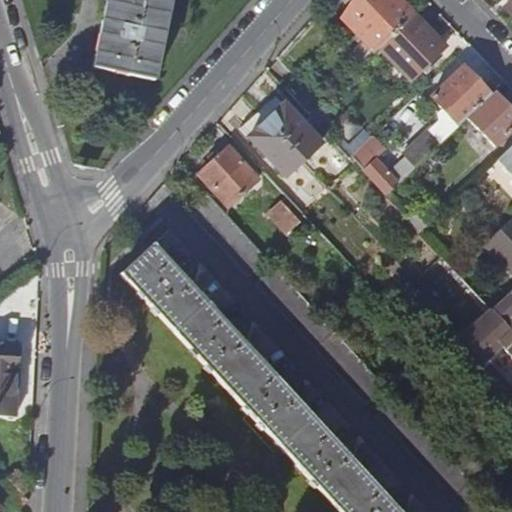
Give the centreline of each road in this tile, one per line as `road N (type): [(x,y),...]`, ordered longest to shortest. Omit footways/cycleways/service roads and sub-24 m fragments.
road 1 (residential): [(61,238),(112,198),(289,0)]
road 2 (residential): [(61,238),(69,271),(56,511)]
road 3 (residential): [(61,238),(0,48)]
